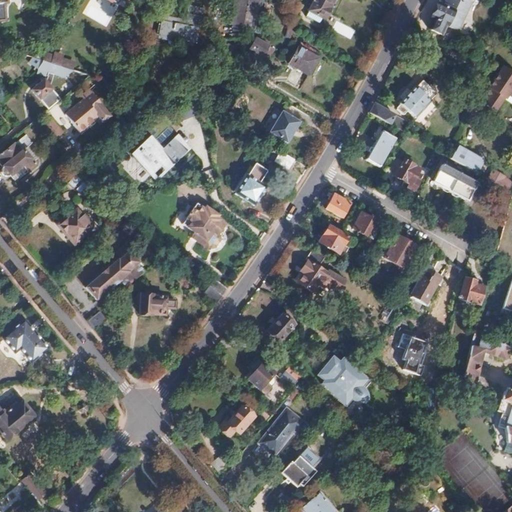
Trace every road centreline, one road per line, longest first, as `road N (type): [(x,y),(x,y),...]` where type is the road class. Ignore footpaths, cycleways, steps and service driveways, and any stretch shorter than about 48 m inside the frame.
road 1 (residential): [(144,415),(321,169)]
road 2 (residential): [(144,415),(0,242)]
road 3 (residential): [(321,169),(412,0)]
road 4 (residential): [(321,169),(457,247)]
road 5 (residential): [(225,511),(144,415)]
road 6 (residential): [(64,511),(144,415)]
